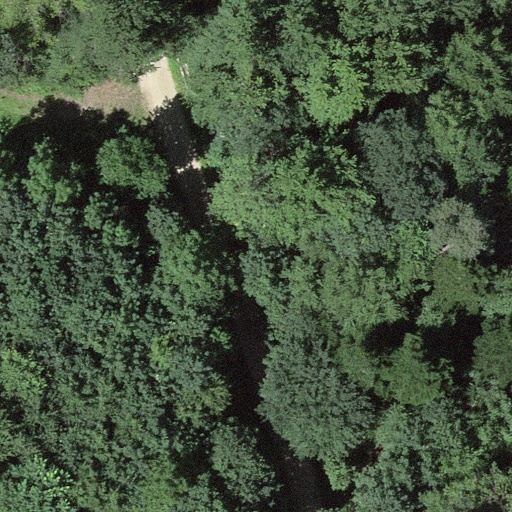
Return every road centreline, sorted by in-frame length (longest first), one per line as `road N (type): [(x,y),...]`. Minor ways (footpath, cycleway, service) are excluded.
road 1 (track): [(141,0),(164,102),(306,511)]
road 2 (track): [(0,84),(28,97),(164,102)]
